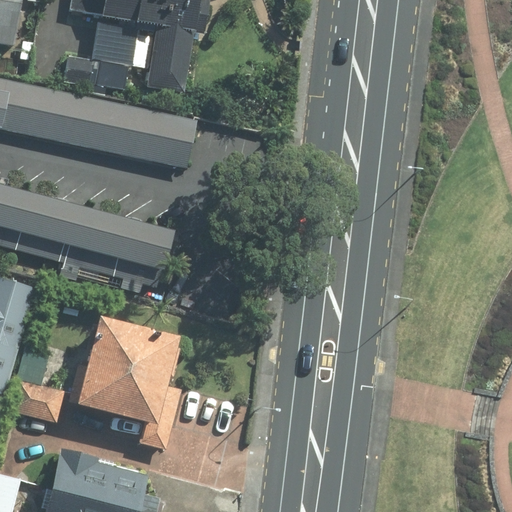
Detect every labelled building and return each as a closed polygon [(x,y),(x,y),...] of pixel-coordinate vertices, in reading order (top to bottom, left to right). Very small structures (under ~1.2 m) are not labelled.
[(0,0),(0,50),(9,52),(16,0),(26,0),(26,6),(37,8),(38,0),(0,0)] [(196,1),(196,0),(70,0),(68,23),(152,35),(144,91),(182,97),(190,41),(204,43),(209,3),(196,1)] [(0,233),(153,269),(160,238),(0,201),(0,117),(179,159),(187,127),(0,84),(0,233)] [(0,282),(0,399),(1,400),(34,293),(0,282)] [(89,337),(70,445),(235,475),(243,435),(172,422),(185,354),(89,337)] [(14,386),(6,416),(53,428),(61,398),(14,386)] [(54,454),(42,511),(135,511),(143,473),(54,454)] [(12,511),(20,482),(0,477),(0,511),(12,511)]
